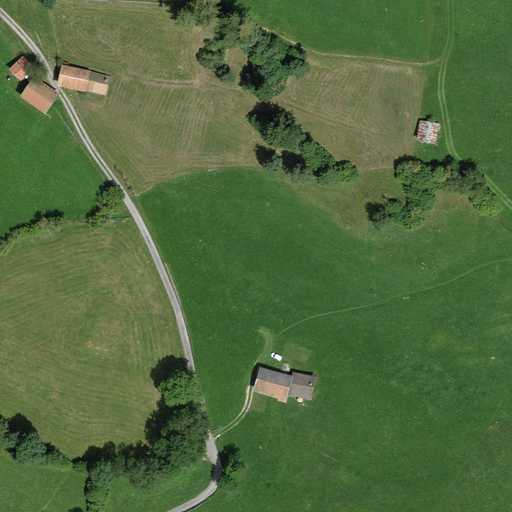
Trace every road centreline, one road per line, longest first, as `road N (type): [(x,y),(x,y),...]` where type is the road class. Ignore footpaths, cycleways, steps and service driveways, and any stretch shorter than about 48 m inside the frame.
road 1 (track): [(0,11),(45,64),(121,191),(178,312),(218,468),(207,494),(175,511)]
road 2 (track): [(131,0),(178,4),(314,56),(423,67),(451,40)]
